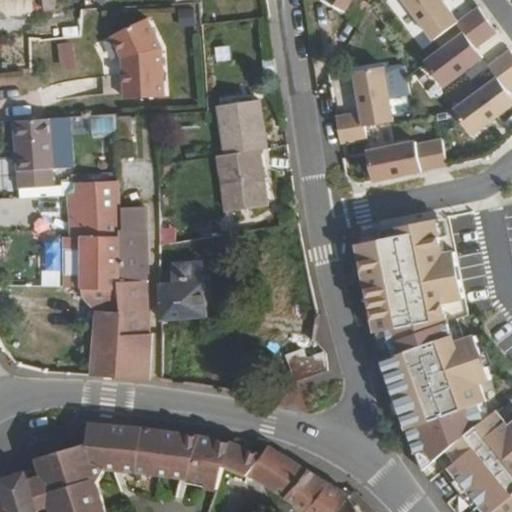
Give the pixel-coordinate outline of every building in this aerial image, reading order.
[(41,0),(42,11),(59,10),(58,0),(41,0)] [(328,0),(344,10),(349,0),(328,0)] [(442,0),(405,0),(434,39),(457,23),(464,33),(465,32),(467,34),(488,19),(479,7),(459,22),(442,0)] [(182,28),(199,26),(196,9),(180,11),(182,28)] [(146,19),(110,37),(121,60),(123,99),(163,97),(161,48),(146,19)] [(464,33),(425,62),(443,86),(483,56),(476,47),(497,32),(488,19),(467,34),(465,32),(464,33)] [(75,44),(53,45),(55,70),(77,69),(75,44)] [(511,66),(511,51),(510,49),(488,65),(497,78),(511,66)] [(384,66),(355,71),(362,111),(336,116),(341,142),(367,138),(365,125),(394,120),(384,66)] [(511,85),(511,66),(497,78),(455,109),(473,134),(511,104),(511,95),(507,89),(511,85)] [(260,150),(267,149),(261,104),(220,109),(226,155),(219,157),(226,210),(266,202),(260,150)] [(50,118),(14,120),(17,188),(49,186),(48,168),(53,168),(50,118)] [(96,314),(93,375),(149,378),(149,334),(146,334),(145,231),(120,231),(119,213),(141,213),(138,131),(117,132),(117,185),(80,186),(69,194),(71,241),(66,241),(67,285),(67,292),(83,292),(83,295),(98,311),(96,314)] [(450,164),(445,138),(419,143),(419,140),(370,150),(376,180),(450,164)] [(444,253),(437,218),(381,229),(382,238),(359,243),(380,352),(422,468),(440,454),(488,511),(511,511),(511,425),(511,426),(498,411),(493,416),(480,382),(492,378),(476,334),(464,338),(457,318),(468,314),(456,251),(444,253)] [(160,283),(160,320),(208,315),(202,263),(174,264),(174,283),(160,283)] [(295,365),(302,380),(327,369),(325,354),(295,365)] [(200,434),(154,427),(90,423),(90,442),(40,457),(45,476),(32,480),(29,470),(0,479),(0,511),(40,511),(40,508),(55,505),(56,511),(109,511),(101,481),(107,467),(137,472),(181,478),(180,483),(216,488),(225,464),(251,474),(241,490),(265,507),(276,490),(303,508),(300,511),(373,511),(375,511),(355,491),(350,495),(268,445),(262,455),(227,441),(200,434)]
